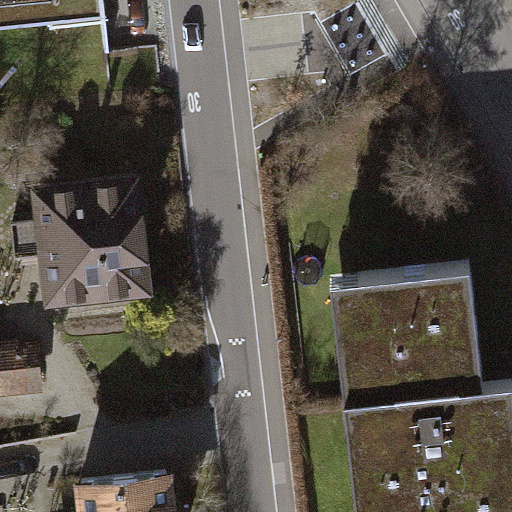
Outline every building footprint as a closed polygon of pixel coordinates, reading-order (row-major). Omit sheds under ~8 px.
[(0,0),(0,16),(108,5),(107,0),(0,0)] [(135,189),(25,204),(40,313),(149,299),(135,189)] [(337,278),(361,511),(511,511),(511,360),(492,362),(482,265),(337,278)] [(0,393),(44,390),(41,338),(0,341),(0,393)] [(171,511),(168,479),(64,489),(66,511),(171,511)]
